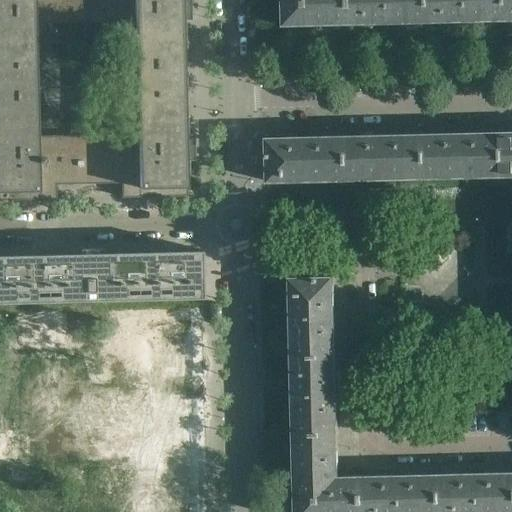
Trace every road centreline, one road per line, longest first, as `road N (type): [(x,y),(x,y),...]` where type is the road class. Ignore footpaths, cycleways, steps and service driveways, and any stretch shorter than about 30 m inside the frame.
road 1 (residential): [(511,446),(381,447),(364,432),(360,222),(236,225)]
road 2 (residential): [(245,511),(236,225)]
road 3 (residential): [(231,98),(511,90)]
road 4 (residential): [(0,227),(236,225)]
road 5 (residential): [(236,225),(231,98)]
